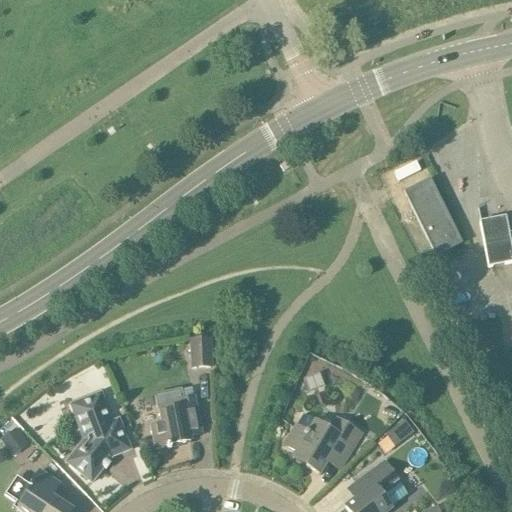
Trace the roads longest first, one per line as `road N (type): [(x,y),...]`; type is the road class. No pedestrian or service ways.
road 1 (residential): [(0,323),(321,107)]
road 2 (residential): [(0,178),(267,0)]
road 3 (residential): [(287,511),(212,483),(173,488),(130,511)]
road 4 (residential): [(321,107),(461,54)]
